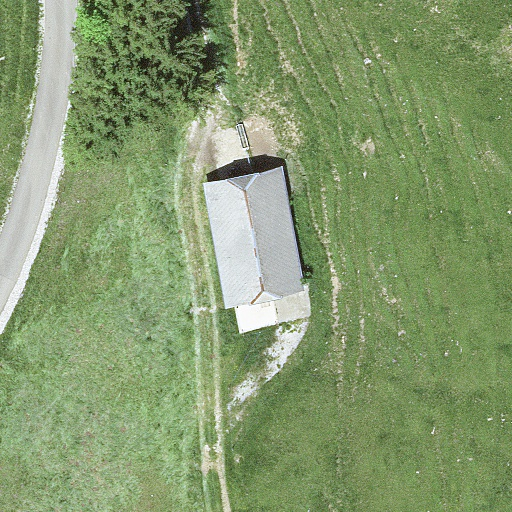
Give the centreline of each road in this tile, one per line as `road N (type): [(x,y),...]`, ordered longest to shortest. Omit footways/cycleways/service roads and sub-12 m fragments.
road 1 (track): [(222,511),(182,187),(212,96),(188,0)]
road 2 (track): [(0,277),(35,181),(55,89),(60,0)]
